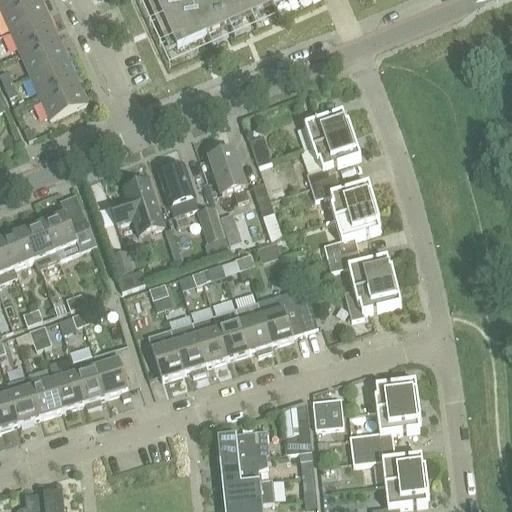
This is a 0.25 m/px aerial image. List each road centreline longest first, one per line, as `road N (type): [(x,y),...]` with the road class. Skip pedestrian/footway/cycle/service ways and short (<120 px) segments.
road 1 (residential): [(0,475),(444,339)]
road 2 (residential): [(444,339),(398,155),(357,50)]
road 3 (residential): [(131,140),(357,50)]
road 4 (residential): [(467,511),(444,339)]
road 5 (residential): [(131,140),(72,0)]
road 6 (residential): [(0,192),(131,140)]
